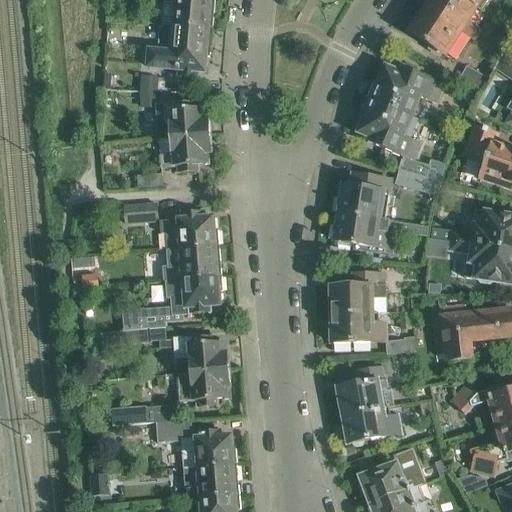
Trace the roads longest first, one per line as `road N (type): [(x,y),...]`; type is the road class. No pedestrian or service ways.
road 1 (residential): [(293,501),(276,197)]
road 2 (residential): [(276,197),(371,0)]
road 3 (residential): [(261,0),(257,139),(276,197)]
